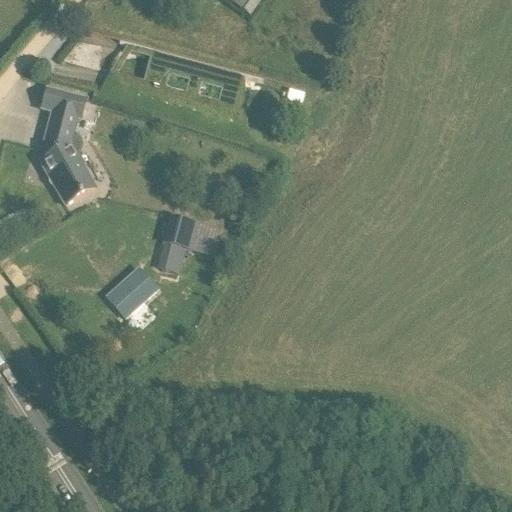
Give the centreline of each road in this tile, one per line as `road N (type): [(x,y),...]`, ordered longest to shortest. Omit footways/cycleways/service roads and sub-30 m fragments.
road 1 (unknown): [(511,143),(443,173),(305,447),(295,491),(311,511)]
road 2 (unknown): [(418,0),(420,30),(482,125),(485,152)]
road 3 (secondary): [(83,511),(0,380)]
road 4 (unknown): [(478,426),(348,362)]
road 5 (unclassified): [(0,95),(77,0)]
road 6 (unknown): [(446,484),(511,382)]
